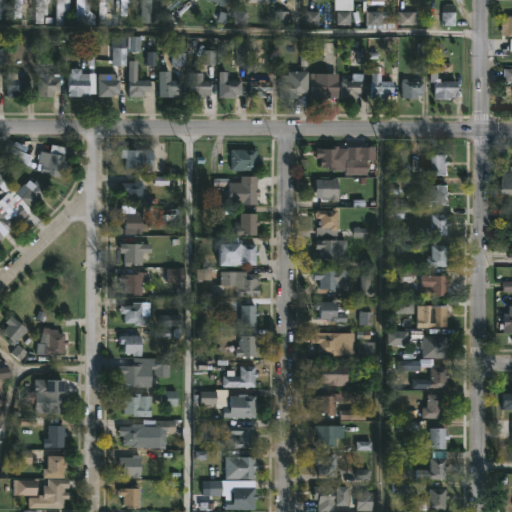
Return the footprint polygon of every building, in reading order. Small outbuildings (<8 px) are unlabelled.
[(14,0),(15,19),(22,19),(22,0),(14,0)] [(45,0),(45,24),(36,23),(36,0),(45,0)] [(71,0),(71,12),(66,11),(66,24),(58,24),(58,0),(71,0)] [(90,13),(90,24),(73,24),(74,19),(78,19),(78,0),(87,0),(87,13),(90,13)] [(114,0),(114,8),(112,8),(112,14),(120,14),(120,25),(101,25),(100,0),(114,0)] [(128,18),(127,0),(119,0),(120,18),(128,18)] [(156,0),(156,1),(151,1),(151,19),(142,19),(142,0),(156,0)] [(207,0),(224,10),(230,0),(207,0)] [(249,24),(235,24),(235,0),(271,0),(271,2),(249,1),(249,24)] [(114,67),(126,67),(126,48),(114,48),(114,67)] [(383,68),(383,81),(396,80),(396,92),(389,92),(390,97),(371,98),(371,66),(383,66),(383,68)] [(91,67),(92,95),(70,96),(70,73),(73,73),(73,68),(83,68),(83,73),(85,73),(85,67),(91,67)] [(153,80),(152,91),(147,91),(147,96),(131,96),(131,67),(140,67),(140,79),(153,80)] [(205,72),(205,79),(214,79),(214,91),(208,91),(208,96),(192,96),(191,72),(205,72)] [(440,72),(440,78),(442,78),(442,81),(460,80),(460,96),(454,96),(454,99),(437,99),(437,82),(432,82),(432,72),(440,72)] [(61,79),(61,91),(56,91),(56,97),(38,97),(39,73),(56,73),(55,78),(61,79)] [(120,73),(120,79),(122,79),(122,94),(117,94),(117,96),(101,96),(101,73),(120,73)] [(318,73),(319,81),(335,81),(335,92),(330,92),(330,97),(314,97),(313,73),(318,73)] [(360,93),(360,98),(344,98),(344,95),(342,95),(342,92),(344,92),(344,81),(354,81),(354,73),(366,73),(366,93),(360,93)] [(237,74),(237,80),(244,80),(244,94),(238,94),(238,97),(220,96),(220,81),(222,81),(222,77),(229,77),(229,80),(231,80),(231,74),(237,74)] [(166,77),(166,79),(184,80),(184,94),(178,94),(178,97),(168,97),(168,99),(160,99),(162,77),(166,77)] [(274,93),(274,94),(269,94),(268,98),(253,98),(253,77),(258,78),(258,80),(274,81),(274,93)] [(29,95),(10,95),(10,78),(36,78),(36,95),(29,95)] [(288,78),(288,80),(304,80),(304,92),(298,92),(298,96),(283,97),(283,80),(284,78),(288,78)] [(427,81),(427,93),(422,92),(421,97),(405,97),(405,78),(410,78),(410,81),(427,81)] [(67,148),(65,160),(70,161),(68,170),(63,169),(61,178),(41,173),(42,170),(35,169),(37,162),(42,164),(45,152),(46,152),(47,149),(52,150),(53,144),(68,147),(67,148)] [(10,158),(27,166),(33,154),(15,146),(10,158)] [(371,146),(371,159),(365,159),(365,174),(329,175),(329,167),(323,167),(323,157),(319,157),(319,148),(371,146)] [(155,149),(155,170),(137,169),(137,167),(128,167),(128,157),(124,157),(124,149),(155,149)] [(257,172),(231,172),(231,150),(257,150),(257,172)] [(446,163),(446,173),(410,173),(410,158),(416,158),(416,166),(428,166),(428,153),(446,153),(446,163)] [(511,165),(511,192),(495,192),(495,176),(501,176),(501,168),(507,168),(507,165),(511,165)] [(259,177),(259,205),(237,205),(237,196),(241,196),(240,176),(259,177)] [(337,178),(337,200),(329,200),(329,198),(320,197),(320,191),(319,191),(319,188),(316,188),(316,180),(333,180),(333,178),(337,178)] [(30,179),(35,183),(38,179),(47,188),(44,192),(46,194),(33,208),(17,192),(30,179)] [(143,190),(143,196),(153,196),(153,203),(139,203),(139,200),(126,199),(126,191),(123,191),(123,182),(136,183),(136,180),(148,180),(147,190),(143,190)] [(444,183),(444,190),(447,190),(447,193),(444,193),(444,204),(424,204),(424,196),(429,196),(429,183),(444,183)] [(16,192),(31,208),(26,212),(29,215),(11,230),(0,218),(0,203),(2,206),(7,201),(8,202),(12,199),(8,195),(13,190),(16,192)] [(145,210),(144,236),(139,235),(139,232),(127,231),(128,222),(123,222),(123,214),(138,214),(139,210),(145,210)] [(339,235),(339,260),(329,260),(329,258),(322,258),(322,248),(318,248),(318,210),(339,210),(339,235)] [(256,214),(256,220),(259,221),(259,235),(236,235),(236,227),(240,227),(241,214),(256,214)] [(446,224),(446,226),(443,226),(443,237),(423,236),(423,228),(428,228),(428,215),(443,215),(443,221),(446,221),(446,224)] [(9,233),(0,240),(0,242),(1,243),(0,244),(0,220),(11,231),(9,233)] [(142,242),(142,243),(152,243),(152,251),(144,251),(144,266),(135,265),(135,261),(133,261),(133,266),(126,265),(126,252),(122,252),(122,243),(138,243),(138,240),(142,240),(142,242)] [(433,242),(433,245),(441,245),(441,243),(444,243),(444,266),(440,266),(440,268),(433,266),(433,268),(431,268),(431,266),(425,267),(424,266),(424,256),(427,256),(428,258),(428,245),(430,245),(430,242),(433,242)] [(258,244),(258,251),(261,251),(261,255),(258,255),(258,265),(221,265),(221,244),(258,244)] [(344,269),(343,284),(340,284),(340,292),(319,289),(319,280),(315,280),(315,271),(332,271),(332,269),(344,269)] [(143,272),(149,272),(149,282),(143,282),(143,295),(135,295),(135,292),(126,292),(126,283),(122,283),(122,274),(135,274),(135,272),(143,272)] [(246,272),(246,274),(256,274),(256,282),(258,282),(258,297),(235,297),(235,291),(225,291),(225,296),(212,297),(212,285),(220,285),(220,272),(246,272)] [(445,284),(445,286),(443,286),(443,297),(417,296),(417,288),(428,288),(428,287),(418,287),(418,275),(444,276),(444,281),(445,282),(445,284)] [(361,296),(377,296),(377,277),(361,277),(361,296)] [(442,305),(443,305),(443,327),(424,327),(424,318),(428,318),(428,299),(442,299),(442,305)] [(340,302),(340,314),(351,313),(351,326),(331,326),(331,321),(322,321),(322,309),(316,309),(316,302),(340,302)] [(142,304),(143,305),(143,316),(151,316),(151,326),(136,326),(136,323),(126,323),(126,314),(122,314),(122,305),(139,305),(139,303),(142,303),(142,304)] [(257,305),(257,312),(259,312),(259,317),(257,317),(257,326),(232,326),(232,318),(242,318),(242,305),(257,305)] [(511,316),(511,333),(499,333),(500,313),(511,313),(511,316)] [(16,344),(10,340),(11,338),(4,332),(11,324),(7,321),(12,316),(29,330),(16,344)] [(45,327),(60,329),(60,333),(66,333),(66,341),(68,341),(69,345),(66,345),(65,355),(41,354),(41,356),(38,356),(38,343),(41,344),(45,327)] [(342,333),(342,356),(328,356),(328,353),(319,353),(319,343),(311,343),(311,335),(342,333)] [(141,343),(141,357),(133,357),(133,354),(123,354),(124,345),(119,344),(119,336),(136,336),(136,334),(141,334),(141,343)] [(258,346),(258,358),(243,358),(243,357),(239,357),(239,347),(243,347),(243,336),(258,336),(258,346)] [(443,336),(443,358),(420,357),(420,348),(418,348),(419,336),(443,336)] [(0,383),(10,369),(0,361),(0,383)] [(342,365),(342,375),(352,375),(352,386),(323,385),(323,383),(313,383),(314,374),(309,373),(310,365),(326,365),(326,363),(330,363),(329,364),(342,365)] [(154,366),(154,387),(125,385),(126,375),(117,375),(117,365),(131,366),(131,364),(154,366)] [(444,376),(443,388),(424,387),(424,379),(428,379),(429,364),(444,364),(444,376)] [(258,366),(258,372),(260,372),(260,377),(258,377),(257,388),(224,387),(224,376),(228,376),(228,370),(236,370),(236,376),(242,376),(242,366),(258,366)] [(67,393),(67,398),(69,398),(69,414),(38,414),(38,404),(29,404),(29,391),(50,392),(50,380),(67,380),(67,393)] [(229,395),(229,396),(239,396),(240,395),(249,395),(249,397),(257,397),(257,418),(225,418),(225,408),(217,408),(217,405),(202,404),(202,391),(230,390),(229,395)] [(511,390),(511,410),(499,410),(499,393),(510,393),(510,390),(511,390)] [(333,401),(333,416),(325,416),(325,413),(316,413),(316,404),(312,404),(312,395),(329,395),(329,393),(338,393),(338,401),(333,401)] [(144,395),(144,396),(153,396),(153,418),(135,418),(135,415),(126,415),(126,406),(121,406),(121,394),(144,395)] [(177,406),(177,394),(162,394),(162,406),(177,406)] [(444,405),(444,408),(441,408),(440,418),(419,418),(420,407),(424,407),(424,394),(441,394),(441,402),(444,402),(444,405)] [(176,421),(176,428),(171,428),(170,434),(158,433),(157,437),(153,437),(152,448),(135,448),(135,446),(125,446),(125,437),(121,437),(122,427),(134,427),(134,424),(145,424),(146,420),(176,421)] [(239,427),(254,427),(254,434),(256,434),(256,440),(254,440),(254,449),(235,449),(235,440),(239,440),(239,435),(230,435),(230,427),(236,427),(236,425),(239,425),(239,427)] [(65,426),(65,432),(67,432),(67,436),(65,436),(65,447),(45,446),(46,438),(50,438),(50,426),(65,426)] [(332,426),(332,446),(324,446),(324,444),(315,444),(315,434),(311,434),(311,426),(332,426)] [(443,427),(443,434),(445,434),(445,449),(415,449),(415,440),(428,440),(427,427),(443,427)] [(443,458),(443,479),(414,479),(414,469),(424,469),(424,471),(427,471),(428,451),(443,451),(443,458)] [(142,459),(143,477),(133,478),(133,476),(123,476),(123,466),(119,466),(119,458),(133,458),(133,455),(142,455),(142,459)] [(66,457),(66,463),(68,463),(68,468),(66,468),(66,478),(46,478),(46,470),(50,470),(50,456),(66,457)] [(333,469),(333,478),(324,477),(324,475),(316,475),(316,466),(311,466),(312,456),(333,456),(333,469)] [(258,457),(258,462),(261,462),(261,472),(258,472),(258,480),(229,480),(229,457),(258,457)] [(36,495),(36,497),(16,496),(16,480),(36,481),(36,495)] [(67,488),(67,492),(71,492),(71,499),(66,499),(66,508),(45,509),(45,486),(50,486),(50,480),(72,480),(72,488),(67,488)] [(133,480),(133,485),(143,486),(143,495),(150,495),(151,509),(133,509),(133,506),(124,506),(124,497),(120,497),(120,480),(133,480)] [(340,487),(346,487),(346,504),(340,504),(340,506),(314,505),(308,494),(312,486),(340,487)] [(258,495),(260,496),(260,504),(258,504),(258,509),(227,509),(227,495),(235,495),(235,489),(258,489),(258,495)] [(445,511),(415,511),(415,502),(424,502),(424,499),(427,499),(427,489),(445,489),(445,511)]
